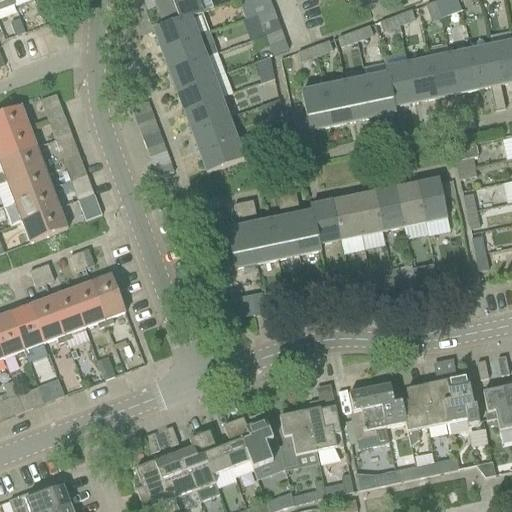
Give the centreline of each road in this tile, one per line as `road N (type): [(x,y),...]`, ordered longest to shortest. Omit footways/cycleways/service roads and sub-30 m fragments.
road 1 (residential): [(197,389),(98,115),(91,57)]
road 2 (residential): [(197,389),(324,341),(417,346),(511,330)]
road 3 (residential): [(197,389),(82,434)]
